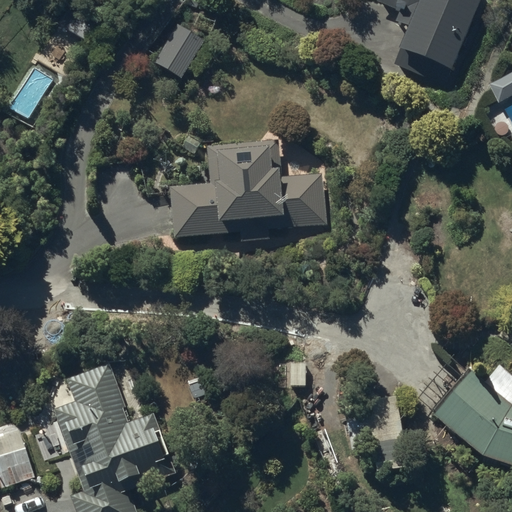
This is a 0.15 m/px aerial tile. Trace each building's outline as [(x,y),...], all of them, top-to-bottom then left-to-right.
[(378,0),(377,4),(395,11),(391,20),(408,26),(399,50),(451,70),(478,0),(378,0)] [(179,26),(156,63),(182,79),(205,41),(179,26)] [(41,62),(59,74),(72,55),(54,43),(41,62)] [(511,73),(489,86),(498,104),(511,96),(511,73)] [(212,185),(170,189),(174,240),(240,234),(241,244),(270,242),(270,231),(327,226),(323,175),(281,179),(278,145),(269,146),(269,143),(209,148),(212,185)] [(475,371),(436,416),(481,454),(511,464),(511,374),(500,365),(487,381),(475,371)] [(107,366),(65,381),(73,403),(53,411),(61,434),(65,432),(72,451),(67,453),(76,479),(81,477),(86,490),(69,496),(74,511),(137,511),(130,491),(168,478),(152,434),(158,432),(152,416),(128,425),(107,366)] [(397,398),(366,403),(377,472),(408,467),(397,398)] [(15,422),(0,427),(0,495),(1,499),(36,488),(15,422)]
